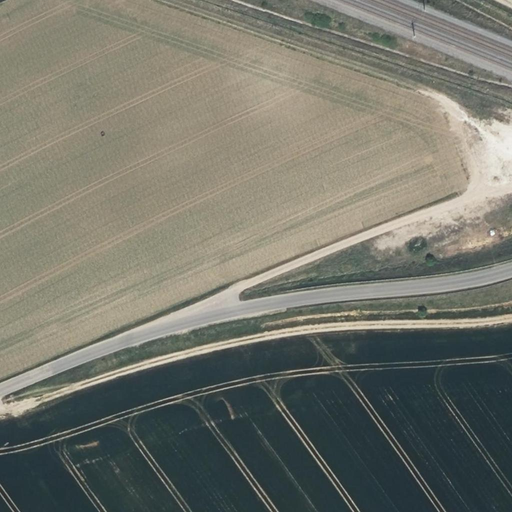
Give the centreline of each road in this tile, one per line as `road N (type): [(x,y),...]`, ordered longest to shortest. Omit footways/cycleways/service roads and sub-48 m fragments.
road 1 (unclassified): [(0,389),(184,321),(511,267)]
road 2 (track): [(511,316),(274,334),(167,357),(0,409)]
